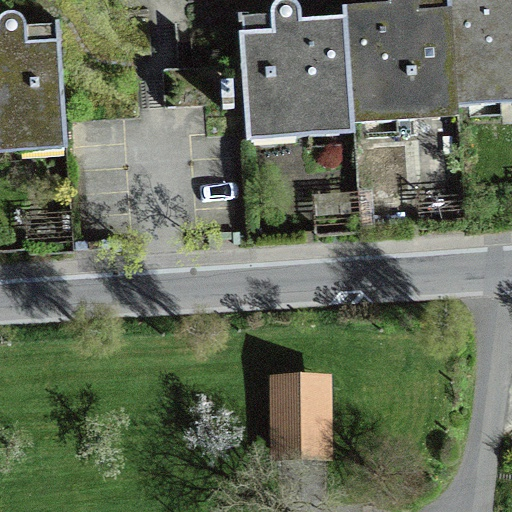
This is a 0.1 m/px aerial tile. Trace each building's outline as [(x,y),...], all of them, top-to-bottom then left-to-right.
[(352,124),(344,20),(300,22),(300,13),(299,9),(297,6),(293,3),(290,1),(285,0),(281,1),(277,3),(273,6),(271,11),(271,15),(272,33),(239,35),(245,112),(246,130),(291,127),(292,137),(352,134),(352,124)] [(344,20),(352,124),(414,120),(413,109),(456,106),(450,15),(418,17),(417,0),(388,0),(389,8),(344,11),(344,20)] [(511,0),(448,0),(450,15),(456,106),(511,102),(511,0)] [(0,152),(21,152),(21,140),(66,137),(59,46),(26,48),(25,26),(23,21),(19,18),(15,15),(10,15),(4,16),(0,19),(0,152)] [(165,117),(245,112),(241,65),(166,70),(163,71),(162,74),(165,117)] [(324,389),(277,390),(278,452),(325,451),(324,389)]
